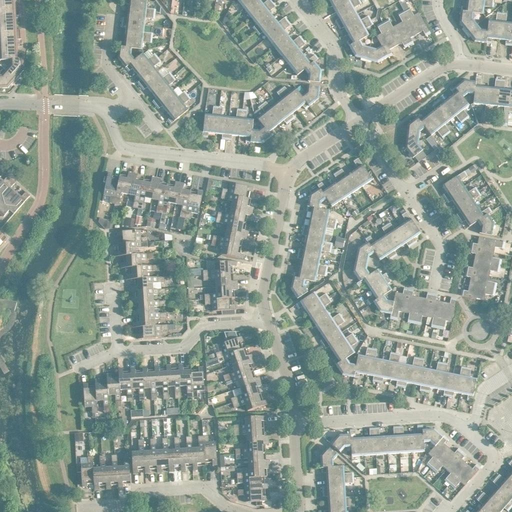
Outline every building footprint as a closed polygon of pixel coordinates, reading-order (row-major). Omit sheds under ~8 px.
[(0,0),(0,8),(22,7),(22,2),(17,2),(16,0),(0,0)] [(131,1),(130,8),(157,11),(157,6),(148,5),(148,0),(125,0),(126,0),(131,1)] [(254,0),(246,6),(254,16),(273,0),(265,0),(265,1),(264,0),(254,0)] [(254,24),(257,28),(275,14),(271,8),(278,3),(275,0),(273,0),(254,16),(258,21),(254,24)] [(334,3),(337,9),(353,0),(329,0),(327,1),(330,5),(334,3)] [(337,18),(339,22),(359,11),(356,5),(363,0),(353,0),(337,9),(341,15),(337,18)] [(463,3),(463,8),(475,9),(475,10),(485,11),(486,3),(495,4),(495,0),(468,0),(468,4),(463,3)] [(406,7),(405,8),(418,31),(425,28),(427,33),(432,30),(421,9),(415,12),(411,4),(410,5),(406,7)] [(0,20),(18,19),(17,12),(22,12),(22,7),(0,8),(0,20)] [(124,14),(124,19),(146,22),(147,15),(156,16),(157,11),(130,8),(129,15),(124,14)] [(404,19),(399,21),(411,42),(415,40),(412,35),(418,31),(405,8),(399,11),(404,19)] [(461,20),(469,29),(478,21),(474,16),(475,10),(475,9),(463,8),(461,20)] [(493,36),(501,36),(504,10),(499,9),(498,18),(490,17),(489,27),(488,40),(493,40),(493,36)] [(507,42),(511,43),(511,41),(511,19),(507,19),(508,10),(504,10),(501,36),(508,37),(507,42)] [(346,24),(349,30),(373,17),(370,13),(362,17),(359,11),(339,22),(341,26),(346,24)] [(264,29),(269,35),(290,18),(287,14),(280,19),(275,14),(257,28),(260,32),(264,29)] [(390,16),(384,19),(397,43),(404,39),(407,45),(411,42),(399,21),(394,24),(390,16)] [(348,39),(351,43),(362,37),(371,32),(367,26),(375,21),(373,17),(349,30),(353,36),(348,39)] [(269,35),(276,44),(290,33),(286,27),(293,22),(290,18),(269,35)] [(0,25),(1,32),(23,31),(23,26),(18,26),(18,19),(0,20),(0,25)] [(128,25),(127,32),(154,35),(154,30),(146,29),(146,22),(124,19),(123,24),(128,25)] [(378,33),(383,43),(384,43),(390,54),(394,52),(391,46),(397,43),(384,19),(379,23),(383,30),(378,33)] [(476,39),(488,40),(489,27),(483,27),(478,21),(469,29),(476,39)] [(0,39),(0,44),(19,43),(19,36),(24,36),(23,31),(1,32),(1,39),(0,39)] [(122,38),(121,43),(134,45),(144,46),(144,39),(153,40),(154,35),(127,32),(126,39),(122,38)] [(276,44),(284,53),(305,36),(302,33),(295,38),(290,33),(276,44)] [(284,53),(291,63),(305,51),(301,46),(308,40),(305,36),(284,53)] [(357,53),(368,57),(371,45),(365,43),(362,37),(351,43),(357,53)] [(2,57),(12,56),(25,55),(25,50),(20,50),(19,43),(0,44),(0,49),(2,49),(2,57)] [(120,55),(127,64),(137,56),(133,51),(134,45),(121,43),(120,55)] [(371,45),(368,57),(379,60),(390,54),(384,43),(383,43),(378,46),(371,45)] [(134,65),(138,71),(159,54),(156,50),(149,56),(145,50),(137,56),(127,64),(130,68),(134,65)] [(299,72),(306,66),(316,58),(316,59),(320,56),(317,51),(310,57),(305,51),(291,63),(299,72)] [(139,79),(142,83),(160,69),(155,63),(163,58),(159,54),(138,71),(143,76),(139,79)] [(13,62),(8,67),(18,75),(26,66),(25,55),(12,56),(13,62)] [(306,66),(310,71),(310,78),(322,80),(323,68),(316,59),(316,58),(306,66)] [(4,72),(0,72),(0,85),(10,85),(18,75),(8,67),(4,72)] [(149,84),(153,90),(174,73),(171,69),(164,75),(160,69),(142,83),(145,87),(149,84)] [(154,98),(157,102),(175,88),(170,82),(177,77),(174,73),(153,90),(158,95),(154,98)] [(475,101),(487,102),(489,84),(482,83),(483,74),(478,74),(477,78),(478,79),(476,91),(475,101)] [(487,102),(499,103),(502,76),(497,76),(496,85),(489,84),(487,102)] [(506,109),(511,109),(511,96),(511,86),(506,86),(507,77),(502,76),(499,103),(506,104),(506,109)] [(470,90),(476,91),(478,79),(477,78),(466,77),(457,85),(465,94),(470,90)] [(308,89),(303,93),(311,103),(320,96),(322,84),(309,82),(308,89)] [(286,83),(282,86),(299,107),(304,102),(307,106),(311,103),(303,93),(297,85),(291,90),(286,83)] [(471,102),(465,94),(457,85),(453,88),(456,91),(450,96),(467,117),(471,114),(465,107),(471,102)] [(284,96),(278,100),(292,118),(296,115),(293,111),(299,107),(282,86),(278,89),(284,96)] [(164,103),(168,108),(189,92),(186,88),(179,93),(175,88),(157,102),(160,106),(164,103)] [(189,92),(168,108),(173,114),(169,117),(172,121),(190,107),(185,101),(192,95),(189,92)] [(463,120),(467,117),(450,96),(445,100),(442,96),(438,100),(452,117),(458,113),(463,120)] [(266,98),(263,101),(280,122),(285,117),(288,121),(292,118),(278,100),(272,105),(267,98),(266,98)] [(446,122),(452,117),(438,100),(434,103),(437,106),(431,111),(448,132),(452,129),(446,122)] [(259,115),(265,123),(273,133),(277,130),(274,126),(280,122),(263,101),(259,104),(265,111),(259,115)] [(210,129),(217,130),(220,103),(215,103),(214,112),(207,111),(204,134),(209,134),(210,129)] [(223,136),(228,136),(231,114),(224,113),(225,104),(220,103),(217,130),(224,131),(223,136)] [(234,132),(241,133),(244,106),(239,106),(238,114),(231,114),(228,136),(233,137),(234,132)] [(247,139),(252,139),(254,127),(255,116),(248,116),(249,107),(244,106),(241,133),(248,134),(247,139)] [(444,135),(448,132),(431,111),(426,115),(423,111),(419,115),(427,124),(426,125),(433,133),(439,128),(444,135)] [(422,129),(426,125),(427,124),(419,115),(410,122),(408,134),(421,135),(422,129)] [(254,127),(252,139),(264,140),(273,133),(265,123),(260,127),(254,127)] [(433,133),(428,136),(433,142),(437,138),(433,133)] [(420,142),(421,135),(408,134),(407,146),(415,155),(424,147),(420,142)] [(360,165),(354,169),(364,184),(374,177),(359,154),(355,157),(360,165)] [(343,165),(339,168),(354,190),(364,184),(354,169),(348,173),(343,165)] [(340,178),(334,182),(344,197),(354,190),(339,168),(335,171),(340,178)] [(444,192),(447,196),(466,183),(462,177),(469,172),(466,168),(444,183),(448,189),(444,192)] [(111,200),(116,201),(121,174),(114,173),(114,170),(110,169),(105,192),(112,193),(111,200)] [(123,190),(130,191),(134,170),(130,169),(129,173),(122,171),(121,174),(116,201),(121,202),(123,190)] [(135,204),(139,205),(145,176),(138,175),(139,171),(134,170),(130,191),(137,193),(135,204)] [(5,177),(0,173),(0,172),(0,190),(13,176),(9,173),(5,177)] [(147,195),(154,196),(158,175),(153,174),(153,177),(145,176),(139,205),(144,206),(147,195)] [(158,209),(163,210),(169,181),(162,179),(162,176),(158,175),(154,196),(160,197),(158,209)] [(17,179),(13,176),(0,190),(0,196),(1,198),(0,199),(0,208),(0,209),(18,189),(13,184),(17,179)] [(318,181),(321,185),(328,196),(333,204),(344,197),(334,182),(328,186),(323,178),(318,181)] [(170,199),(177,201),(181,179),(177,179),(176,182),(169,181),(163,210),(164,210),(168,211),(170,199)] [(182,214),(187,215),(192,188),(193,186),(185,184),(186,180),(181,179),(177,201),(184,202),(182,214)] [(224,185),(223,190),(250,196),(250,195),(251,188),(254,189),(255,184),(232,180),(231,187),(224,185)] [(453,197),(457,203),(480,188),(477,184),(470,189),(466,183),(447,196),(449,200),(453,197)] [(312,192),(309,203),(321,206),(321,205),(323,199),(328,196),(321,185),(312,192)] [(192,188),(187,215),(191,216),(193,209),(200,211),(204,188),(200,187),(199,190),(192,188)] [(457,212),(460,216),(479,203),(475,197),(483,192),(480,188),(457,203),(461,209),(457,212)] [(23,193),(18,189),(0,209),(5,213),(11,206),(16,210),(31,192),(27,189),(23,193)] [(234,198),(233,204),(254,209),(255,204),(251,204),(253,196),(250,195),(250,196),(223,190),(222,195),(234,198)] [(313,209),(311,216),(338,221),(339,217),(330,215),(331,207),(321,205),(321,206),(309,203),(308,208),(313,209)] [(471,224),(479,218),(489,211),(490,211),(494,209),(491,204),(483,209),(479,203),(460,216),(463,220),(467,217),(471,224)] [(220,209),(219,214),(248,220),(249,212),(253,213),(254,209),(233,204),(231,211),(220,209)] [(408,219),(402,222),(415,241),(419,239),(416,235),(422,231),(407,208),(403,211),(408,219)] [(155,215),(155,216),(157,216),(162,217),(164,210),(163,210),(158,209),(156,209),(155,215)] [(479,218),(482,224),(481,230),(493,233),(496,221),(490,211),(489,211),(479,218)] [(128,216),(127,222),(136,224),(137,215),(130,214),(130,216),(128,216)] [(150,214),(149,223),(156,224),(157,216),(155,216),(155,215),(150,214)] [(181,214),(178,226),(184,227),(187,215),(182,214),(181,214)] [(229,221),(228,228),(249,232),(250,228),(246,227),(248,220),(219,214),(218,219),(229,221)] [(101,215),(100,219),(106,225),(110,226),(111,226),(112,217),(101,215)] [(305,222),(304,227),(327,231),(328,224),(337,226),(338,221),(311,216),(310,223),(305,222)] [(391,219),(387,222),(402,244),(408,240),(410,244),(415,241),(402,222),(396,226),(391,219)] [(388,232),(382,236),(395,255),(399,252),(396,248),(402,244),(387,222),(383,224),(388,232)] [(0,237),(2,236),(5,239),(9,235),(0,227),(0,237)] [(122,233),(122,240),(149,239),(149,234),(142,234),(142,227),(119,228),(119,233),(122,233)] [(308,233),(307,240),(333,245),(334,240),(325,238),(327,231),(304,227),(303,232),(308,233)] [(215,232),(214,237),(243,243),(245,236),(248,237),(249,232),(228,228),(227,235),(215,232)] [(366,235),(369,239),(370,239),(376,249),(381,258),(388,253),(390,257),(395,255),(382,236),(376,240),(371,232),(366,235)] [(336,243),(345,245),(346,239),(347,235),(338,233),(336,243)] [(473,240),(472,245),(496,250),(497,244),(505,246),(507,239),(480,234),(479,241),(473,240)] [(243,243),(214,237),(213,242),(225,245),(223,252),(244,256),(245,251),(242,251),(243,243)] [(116,253),(125,253),(125,252),(138,251),(138,245),(150,244),(149,239),(122,240),(119,240),(120,248),(116,248),(116,253)] [(360,245),(357,257),(370,260),(371,253),(376,249),(370,239),(369,239),(360,245)] [(300,246),(300,250),(322,255),(323,248),(332,250),(333,245),(307,240),(305,246),(300,246)] [(477,251),(475,258),(502,263),(503,257),(494,255),(496,250),(472,245),(471,250),(477,251)] [(122,265),(131,264),(144,263),(156,262),(155,250),(138,251),(125,252),(125,253),(125,260),(122,260),(122,265)] [(303,256),(302,263),(328,268),(329,264),(320,262),(322,255),(300,250),(299,255),(303,256)] [(355,269),(361,278),(361,279),(372,272),(372,271),(368,266),(370,260),(357,257),(355,269)] [(204,267),(205,272),(235,271),(234,263),(238,263),(238,258),(216,259),(216,267),(204,267)] [(468,264),(467,268),(491,273),(492,268),(501,270),(502,263),(475,258),(474,265),(468,264)] [(128,276),(136,276),(149,275),(149,268),(161,267),(160,262),(156,262),(144,263),(131,264),(131,272),(127,272),(128,276)] [(296,269),(295,274),(307,276),(307,277),(317,279),(318,271),(327,273),(328,268),(302,263),(300,270),(296,269)] [(368,280),(372,286),(391,274),(388,270),(384,272),(380,266),(372,271),(372,272),(361,279),(361,278),(357,281),(360,286),(368,280)] [(472,275),(471,281),(497,287),(498,280),(490,279),(491,273),(467,268),(466,273),(472,275)] [(212,277),(212,284),(239,282),(239,278),(235,278),(235,271),(205,272),(205,277),(212,277)] [(133,288),(137,288),(155,287),(155,286),(154,280),(166,279),(166,274),(149,275),(136,276),(137,283),(133,283),(133,288)] [(307,276),(295,274),(292,285),(299,296),(310,289),(306,283),(307,277),(307,276)] [(371,302),(375,299),(385,292),(386,292),(394,287),(389,281),(393,278),(391,274),(372,286),(376,292),(368,297),(371,302)] [(497,287),(471,281),(469,288),(463,287),(462,292),(486,297),(487,291),(496,293),(497,287)] [(206,291),(206,296),(233,295),(236,295),(236,287),(239,287),(239,282),(212,284),(213,291),(206,291)] [(134,300),(138,300),(155,299),(155,298),(155,292),(167,291),(167,285),(155,286),(155,287),(137,288),(137,295),(134,295),(134,300)] [(400,308),(406,309),(410,286),(406,285),(404,291),(397,289),(395,299),(393,311),(392,316),(398,317),(400,308)] [(409,319),(416,321),(421,294),(414,293),(415,287),(410,286),(406,309),(411,310),(409,319)] [(304,303),(308,309),(331,294),(328,290),(320,295),(316,289),(297,301),(300,306),(304,303)] [(424,313),(429,314),(434,291),(429,290),(428,295),(421,294),(416,321),(422,322),(424,313)] [(433,324),(439,325),(444,299),(437,297),(439,292),(434,291),(429,314),(434,315),(433,324)] [(381,309),(393,311),(395,299),(389,297),(386,292),(385,292),(375,299),(381,309)] [(308,318),(311,322),(330,309),(326,303),(333,298),(331,294),(308,309),(312,315),(308,318)] [(444,299),(439,325),(445,327),(447,318),(453,319),(458,295),(453,294),(451,300),(444,299)] [(233,295),(206,296),(206,301),(213,301),(214,308),(223,307),(237,307),(237,302),(234,302),(233,295)] [(135,312),(138,312),(156,311),(156,310),(156,304),(168,303),(167,297),(155,298),(155,299),(138,300),(138,307),(134,307),(135,312)] [(135,324),(142,324),(142,323),(157,322),(156,316),(168,315),(168,309),(156,310),(156,311),(138,312),(139,319),(135,319),(135,324)] [(317,323),(321,329),(344,314),(341,310),(334,315),(330,309),(311,322),(313,326),(317,323)] [(321,338),(324,342),(343,329),(339,323),(346,318),(344,314),(321,329),(325,335),(321,338)] [(142,323),(142,324),(142,331),(140,331),(140,336),(163,334),(162,327),(169,327),(169,321),(157,322),(142,323)] [(331,343),(334,349),(357,334),(354,330),(347,335),(343,329),(324,342),(327,346),(331,343)] [(217,350),(219,355),(244,346),(242,339),(245,338),(243,333),(221,341),(223,348),(217,350)] [(334,358),(337,362),(348,355),(356,350),(352,343),(360,338),(357,334),(334,349),(338,355),(334,358)] [(234,362),(254,355),(253,351),(249,352),(247,345),(244,346),(219,355),(207,358),(208,364),(221,360),(221,359),(232,356),(234,362)] [(361,370),(368,372),(373,345),(369,345),(367,353),(359,352),(357,362),(358,362),(355,374),(360,375),(361,370)] [(374,378),(379,379),(384,357),(376,355),(378,346),(373,345),(368,372),(375,373),(374,378)] [(385,375),(392,377),(397,350),(392,349),(390,358),(384,357),(379,379),(384,380),(385,375)] [(398,383),(403,384),(407,361),(400,360),(402,351),(397,350),(392,377),(399,378),(398,383)] [(408,380),(415,381),(421,355),(416,354),(414,363),(407,361),(403,384),(407,385),(408,380)] [(225,373),(226,377),(255,368),(252,361),(256,359),(254,355),(234,362),(236,369),(225,373)] [(344,372),(355,374),(358,362),(357,362),(351,360),(348,355),(337,362),(344,372)] [(421,388),(426,389),(431,366),(424,365),(425,356),(421,355),(415,381),(422,383),(421,388)] [(432,385),(439,386),(444,360),(439,359),(438,368),(431,366),(426,389),(431,390),(432,385)] [(445,392),(450,393),(454,371),(447,370),(449,361),(444,360),(439,386),(446,388),(445,392)] [(180,362),(180,365),(181,383),(182,383),(188,383),(189,395),(194,394),(192,367),(193,367),(193,365),(185,365),(184,361),(180,362)] [(168,362),(168,366),(169,384),(170,384),(176,384),(177,395),(182,395),(182,383),(181,383),(180,365),(173,366),(172,362),(168,362)] [(144,364),(144,368),(145,385),(146,385),(152,385),(153,397),(158,397),(158,385),(157,385),(156,367),(149,367),(148,363),(144,364)] [(156,363),(156,367),(157,385),(158,385),(164,384),(165,396),(170,396),(170,384),(169,384),(168,366),(161,367),(160,363),(156,363)] [(132,364),(132,368),(133,386),(134,386),(140,386),(141,398),(146,397),(146,385),(145,385),(144,368),(137,368),(137,364),(132,364)] [(200,367),(193,367),(192,367),(194,394),(199,394),(199,387),(206,387),(204,364),(200,364),(200,367)] [(456,390),(462,391),(468,365),(463,364),(461,372),(454,371),(450,393),(455,394),(456,390)] [(120,365),(120,374),(121,374),(121,387),(122,387),(128,386),(129,398),(134,398),(134,386),(133,386),(132,368),(125,369),(125,365),(120,365)] [(468,365),(462,391),(469,392),(469,397),(474,398),(479,376),(471,374),(473,366),(468,365)] [(239,378),(241,385),(262,378),(261,374),(257,375),(255,368),(226,377),(228,382),(239,378)] [(108,371),(109,379),(110,392),(117,392),(117,404),(123,404),(122,387),(121,387),(121,374),(120,374),(113,374),(113,370),(108,371)] [(96,376),(97,383),(99,403),(105,403),(106,409),(111,409),(110,392),(109,379),(101,380),(101,376),(96,376)] [(232,395),(234,400),(262,391),(260,383),(263,382),(262,378),(241,385),(244,391),(232,395)] [(97,383),(90,383),(89,380),(85,381),(86,404),(93,403),(94,410),(99,410),(99,403),(97,383)] [(262,391),(234,400),(236,405),(247,401),(249,408),(270,401),(268,397),(265,398),(262,391)] [(235,422),(236,427),(265,425),(265,418),(269,418),(268,413),(247,414),(247,421),(235,422)] [(426,449),(425,439),(424,427),(424,422),(419,422),(419,431),(412,432),(413,450),(426,449)] [(389,451),(401,450),(400,423),(395,424),(395,433),(388,433),(389,451)] [(401,450),(413,450),(412,432),(405,432),(405,423),(400,423),(401,450)] [(248,432),(248,439),(270,437),(270,433),(266,433),(265,425),(236,427),(236,432),(248,432)] [(365,453),(377,452),(376,425),(371,425),(371,434),(364,435),(365,453)] [(377,452),(389,451),(388,433),(381,434),(381,425),(376,425),(377,452)] [(353,453),(365,453),(364,435),(357,435),(357,426),(351,426),(352,431),(353,444),(352,444),(353,453)] [(431,439),(436,443),(437,443),(445,434),(444,433),(436,426),(424,427),(425,439),(431,439)] [(346,444),(352,444),(353,444),(352,431),(340,432),(332,441),(342,449),(346,444)] [(210,432),(205,433),(206,460),(207,460),(214,459),(214,462),(219,462),(217,439),(210,439),(210,432)] [(188,446),(182,446),(181,446),(182,464),(182,468),(187,468),(187,464),(194,463),(193,445),(194,445),(193,433),(188,434),(188,446)] [(200,445),(194,445),(193,445),(194,463),(194,467),(199,467),(199,463),(207,463),(207,460),(206,460),(205,433),(200,433),(200,445)] [(428,461),(433,466),(451,445),(445,441),(449,436),(445,433),(444,433),(445,434),(437,443),(436,443),(429,451),(434,455),(428,461)] [(176,446),(170,447),(169,447),(170,465),(170,469),(175,468),(175,464),(182,464),(181,446),(182,446),(181,434),(176,434),(176,446)] [(164,447),(158,448),(157,448),(158,466),(158,469),(163,469),(163,465),(170,465),(169,447),(170,447),(169,435),(164,435),(164,447)] [(145,448),(146,448),(145,436),(140,437),(140,449),(133,449),(134,471),(139,470),(139,467),(146,466),(147,466),(145,448)] [(152,448),(146,448),(145,448),(147,466),(146,466),(146,470),(151,470),(151,466),(158,466),(157,448),(158,448),(157,436),(152,436),(152,448)] [(237,446),(237,451),(267,449),(266,442),(270,442),(270,437),(248,439),(249,445),(237,446)] [(322,453),(322,465),(335,464),(335,463),(335,457),(339,452),(330,444),(322,453)] [(444,463),(448,467),(464,449),(460,446),(456,450),(451,445),(433,466),(438,470),(444,463)] [(249,456),(250,462),(271,461),(271,457),(267,457),(267,449),(237,451),(237,456),(249,456)] [(446,477),(451,482),(469,461),(463,457),(467,452),(464,449),(448,467),(452,471),(446,477)] [(126,463),(119,464),(120,481),(120,485),(125,485),(124,481),(132,481),(130,451),(125,451),(126,463)] [(96,480),(95,480),(96,487),(101,486),(100,483),(108,482),(107,464),(106,452),(101,453),(102,465),(95,465),(96,480)] [(114,464),(107,464),(108,482),(108,486),(113,486),(112,482),(120,481),(119,464),(118,452),(113,452),(114,464)] [(88,481),(95,480),(96,480),(95,465),(94,453),(89,453),(89,460),(82,461),(84,484),(88,483),(88,481)] [(361,460),(357,463),(363,468),(366,465),(361,460)] [(238,470),(239,475),(266,474),(268,474),(268,466),(272,466),(271,461),(250,462),(250,469),(238,470)] [(469,461),(451,482),(456,486),(462,479),(466,483),(482,465),(478,461),(474,466),(469,461)] [(328,469),(328,476),(355,475),(355,470),(346,470),(345,463),(335,463),(335,464),(322,465),(323,470),(328,469)] [(500,471),(496,475),(511,488),(511,472),(506,477),(500,471)] [(246,480),(246,486),(246,487),(266,486),(269,486),(269,481),(266,481),(266,474),(239,475),(239,480),(246,480)] [(324,484),(324,489),(347,487),(346,480),(355,480),(355,475),(328,476),(328,483),(324,484)] [(500,484),(495,490),(511,504),(511,488),(496,475),(493,478),(500,484)] [(246,487),(246,486),(239,487),(240,492),(246,492),(247,499),(257,498),(263,498),(270,498),(270,493),(267,493),(266,486),(246,487)] [(329,493),(329,500),(356,499),(356,494),(347,494),(347,487),(324,489),(324,493),(329,493)] [(484,489),(481,493),(501,510),(506,505),(509,508),(511,505),(511,504),(495,490),(491,495),(484,489)] [(484,502),(479,507),(484,511),(499,511),(501,510),(481,493),(477,496),(484,502)] [(325,508),(325,511),(334,511),(338,511),(342,511),(348,511),(348,504),(357,503),(356,499),(329,500),(330,507),(325,508)]
